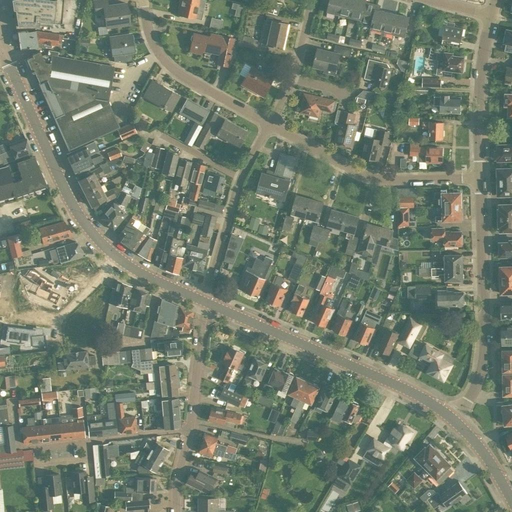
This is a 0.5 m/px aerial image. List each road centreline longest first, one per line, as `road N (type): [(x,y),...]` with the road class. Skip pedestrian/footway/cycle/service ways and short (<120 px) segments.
road 1 (tertiary): [(157,282),(82,223),(0,48)]
road 2 (tertiary): [(453,421),(368,372),(204,302)]
road 3 (residential): [(453,421),(482,371),(487,334),(480,177)]
road 4 (residential): [(480,177),(374,179),(268,124)]
road 5 (residential): [(268,124),(160,56),(144,0)]
road 6 (residential): [(480,177),(479,74),(491,16)]
road 7 (residential): [(47,445),(188,430)]
road 8 (residential): [(268,124),(285,95),(313,0)]
road 9 (residential): [(204,302),(188,430)]
road 10 (residential): [(204,302),(239,178)]
